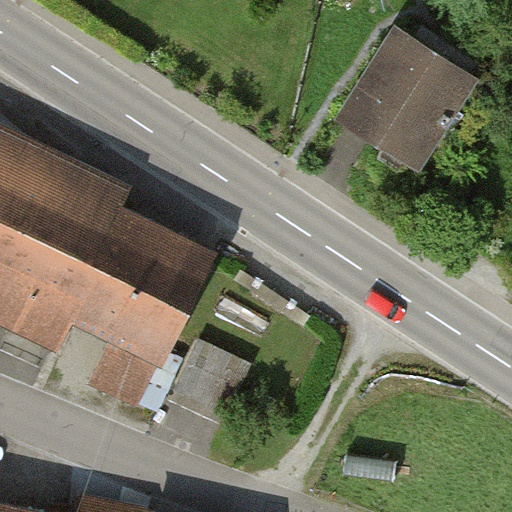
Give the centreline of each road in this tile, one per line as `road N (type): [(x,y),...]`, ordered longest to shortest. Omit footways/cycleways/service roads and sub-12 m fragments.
road 1 (primary): [(0,30),(511,367)]
road 2 (residential): [(282,511),(0,405)]
road 3 (track): [(391,288),(329,421),(264,505)]
